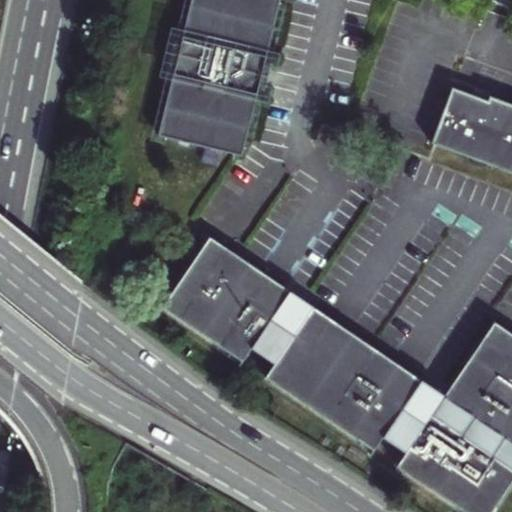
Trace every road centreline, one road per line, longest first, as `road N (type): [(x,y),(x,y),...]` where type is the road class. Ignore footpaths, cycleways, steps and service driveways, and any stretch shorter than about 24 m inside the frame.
road 1 (secondary): [(358,511),(129,363),(0,263)]
road 2 (secondary): [(0,320),(95,394),(298,511)]
road 3 (trunk): [(0,195),(38,0)]
road 4 (trunk): [(67,511),(50,442),(0,387)]
